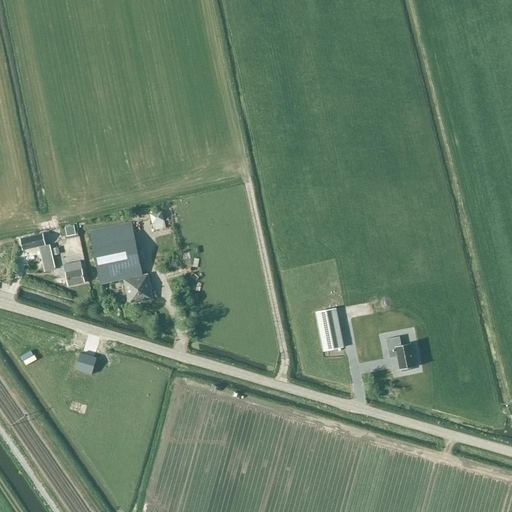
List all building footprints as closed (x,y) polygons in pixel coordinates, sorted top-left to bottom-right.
[(154,231),(165,228),(162,211),(150,214),(154,231)] [(143,276),(136,240),(132,222),(89,232),(101,285),(124,280),(128,305),(153,300),(148,275),(143,276)] [(22,251),(45,246),(45,245),(43,234),(20,239),(22,251)] [(76,263),(75,254),(60,256),(61,265),(76,263)] [(69,287),(86,283),(82,266),(76,267),(76,270),(65,272),(69,287)] [(324,352),(344,348),(336,310),(316,314),(324,352)] [(384,346),(383,346),(377,317),(349,322),(354,346),(370,343),(370,348),(367,349),(371,372),(388,369),(384,346)] [(411,343),(401,345),(399,337),(386,339),(390,358),(397,357),(400,370),(402,370),(402,372),(411,370),(410,368),(416,367),(411,343)] [(92,374),(96,358),(89,356),(82,354),(80,353),(76,370),(92,374)]
